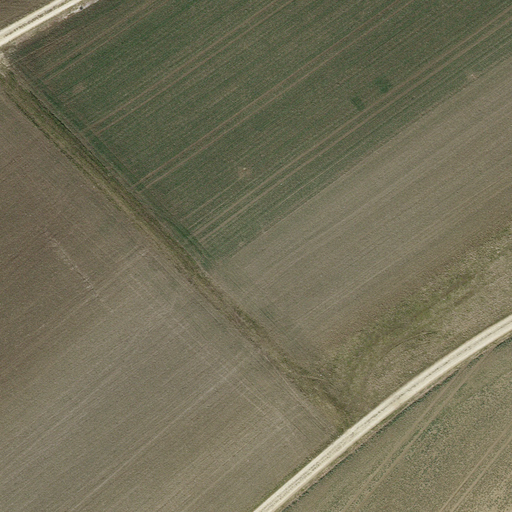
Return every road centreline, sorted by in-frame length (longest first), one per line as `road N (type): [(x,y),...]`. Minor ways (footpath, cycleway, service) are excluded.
road 1 (track): [(0,72),(355,434)]
road 2 (track): [(511,322),(442,367),(265,511)]
